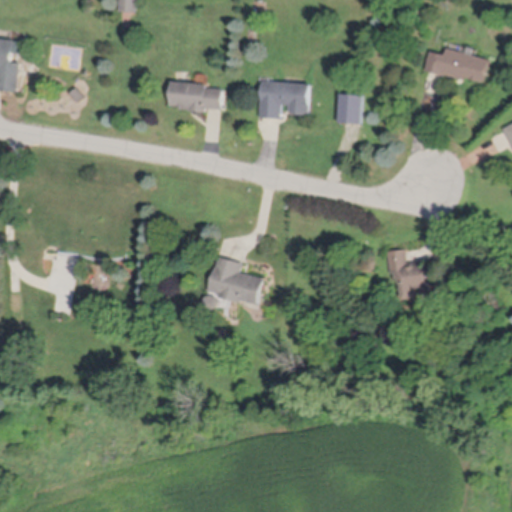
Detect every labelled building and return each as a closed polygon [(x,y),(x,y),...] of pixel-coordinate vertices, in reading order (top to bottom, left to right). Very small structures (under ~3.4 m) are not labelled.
[(120,10),(120,0),(138,0),(138,11),(120,10)] [(0,35),(17,38),(15,59),(24,61),(20,90),(0,87),(0,35)] [(428,68),(434,49),(449,52),(451,46),(492,57),(487,79),(483,78),(483,80),(473,77),(472,79),(447,72),(447,73),(428,68)] [(266,78),(313,82),(311,112),(307,112),(307,113),(295,112),(295,111),(292,111),(292,103),(285,102),(284,117),(263,115),(263,99),(264,98),(266,78)] [(208,82),(210,82),(209,86),(226,87),(224,108),(208,106),(208,110),(193,109),(193,108),(182,107),(182,104),(173,103),(175,79),(208,82)] [(511,127),(503,132),(511,149),(511,127)] [(408,298),(406,296),(404,283),(397,278),(397,272),(392,273),(390,251),(408,249),(410,262),(419,262),(419,264),(427,263),(427,266),(431,265),(431,264),(439,263),(442,283),(439,284),(440,293),(431,294),(431,291),(418,293),(418,295),(415,297),(408,298)] [(214,290),(223,255),(247,262),(245,272),(268,278),(262,303),(247,299),(246,301),(223,295),(224,293),(214,290)] [(223,306),(217,308),(212,307),(208,302),(209,296),(214,294),(221,296),(224,300),(223,306)]
